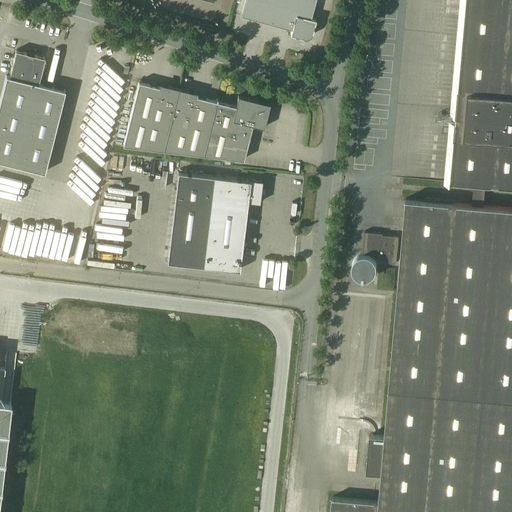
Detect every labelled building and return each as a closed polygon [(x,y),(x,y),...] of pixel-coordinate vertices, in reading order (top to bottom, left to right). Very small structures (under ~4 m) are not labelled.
[(311,35),(312,32),(315,19),(311,18),(315,0),(245,0),(242,15),(291,29),(290,34),(303,37),(306,38),(309,37),(311,35)] [(371,43),(381,46),(387,29),(377,25),(371,43)] [(16,50),(9,76),(6,75),(0,99),(0,160),(44,172),(64,90),(38,83),(45,57),(16,50)] [(213,115),(217,101),(188,93),(189,90),(168,85),(168,88),(139,81),(123,145),(243,159),(252,125),(213,115)] [(236,105),(217,101),(213,115),(252,125),(264,127),(267,115),(264,114),(266,106),(257,104),(258,101),(238,96),(236,105)] [(246,179),(178,173),(167,261),(239,270),(247,201),(260,202),(262,180),(246,178),(246,179)] [(379,261),(396,263),(399,236),(382,234),(383,233),(365,231),(363,252),(380,254),(379,261)] [(351,265),(351,266),(351,267),(351,268),(352,269),(352,270),(352,271),(353,272),(353,273),(354,274),(355,275),(355,276),(356,276),(357,277),(358,278),(359,278),(361,279),(363,279),(365,279),(367,279),(368,279),(369,278),(370,278),(371,277),(372,277),(372,276),(373,275),(374,274),(375,274),(375,273),(376,272),(376,271),(376,270),(377,268),(377,267),(377,266),(377,265),(376,264),(376,263),(376,262),(375,261),(375,260),(374,259),(374,258),(373,257),(372,257),(371,256),(369,255),(367,254),(366,254),(365,254),(364,254),(363,254),(361,254),(359,255),(358,255),(356,256),(356,257),(355,258),(354,259),(353,260),(353,261),(352,262),(352,263),(352,264),(351,265)] [(0,499),(12,402),(2,401),(6,367),(0,366),(0,499)]
